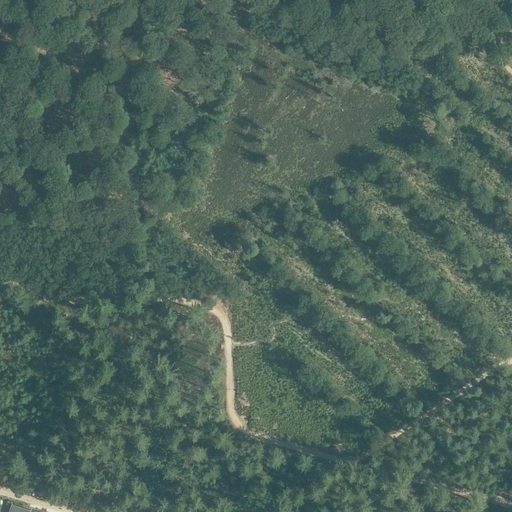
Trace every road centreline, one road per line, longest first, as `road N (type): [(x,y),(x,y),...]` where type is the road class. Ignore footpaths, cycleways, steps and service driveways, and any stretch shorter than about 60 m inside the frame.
road 1 (track): [(511,508),(391,475),(381,446),(338,461),(245,432),(230,408),(225,322),(205,304),(132,289),(59,301),(21,284),(0,286)]
road 2 (track): [(161,511),(0,465)]
road 3 (track): [(381,446),(511,358)]
